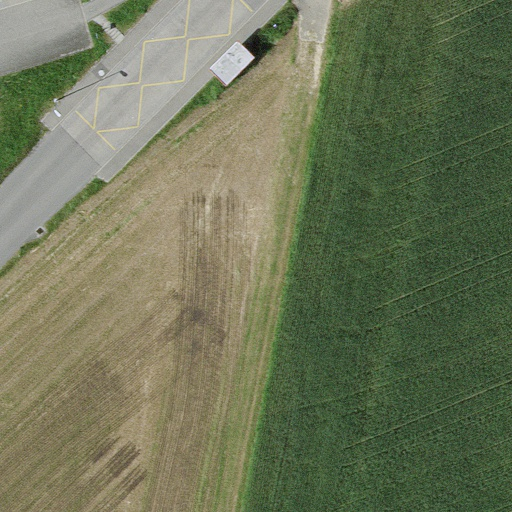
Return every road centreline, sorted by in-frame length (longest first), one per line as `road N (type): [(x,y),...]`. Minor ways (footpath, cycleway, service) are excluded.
road 1 (track): [(317,0),(227,511)]
road 2 (unclassified): [(0,230),(225,0)]
